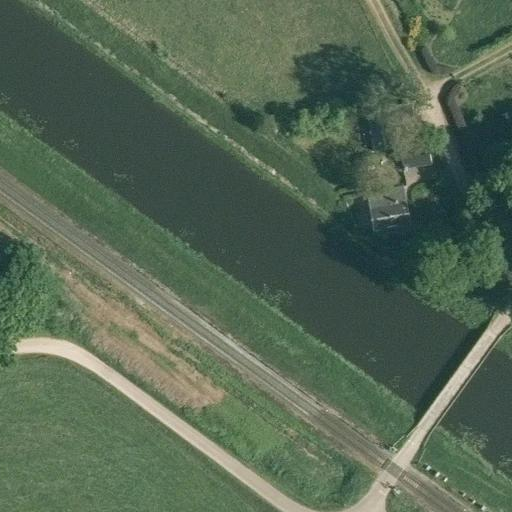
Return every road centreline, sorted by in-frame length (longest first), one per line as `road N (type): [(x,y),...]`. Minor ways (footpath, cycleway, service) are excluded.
road 1 (unclassified): [(292,511),(69,352),(4,351)]
road 2 (unclassified): [(415,440),(511,307)]
